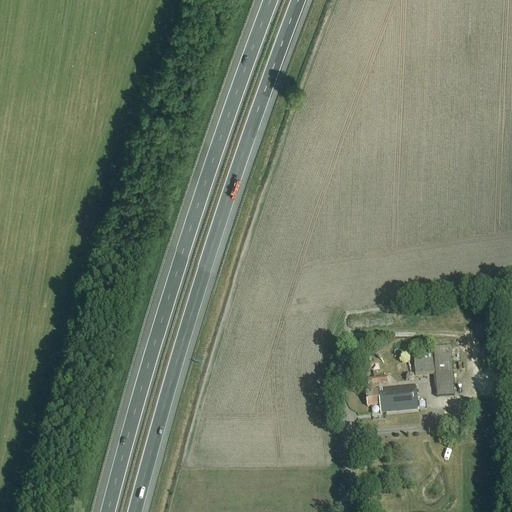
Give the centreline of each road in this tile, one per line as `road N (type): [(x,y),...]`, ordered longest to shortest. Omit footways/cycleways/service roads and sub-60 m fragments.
road 1 (motorway): [(135,511),(228,196),(299,0)]
road 2 (motorway): [(268,0),(203,175),(105,511)]
